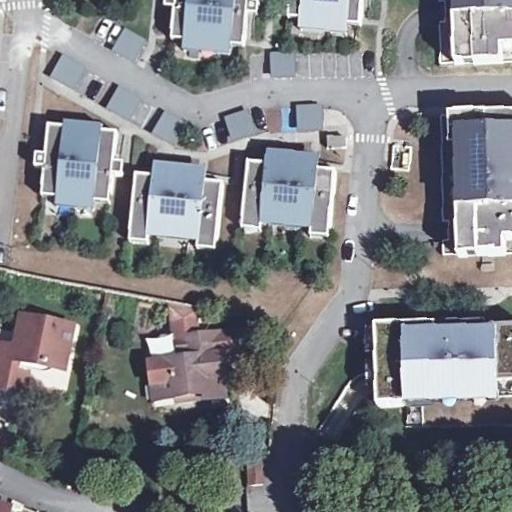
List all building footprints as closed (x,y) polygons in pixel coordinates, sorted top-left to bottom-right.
[(185,31),(185,39),(185,40),(186,40),(231,44),(233,44),(233,36),(246,37),(249,0),(175,0),(173,30),(185,31)] [(289,0),(289,7),(301,8),(301,18),(348,23),(349,14),(362,15),(363,0),(289,0)] [(511,0),(459,0),(460,14),(450,14),(450,32),(460,32),(460,47),(470,47),(470,62),(499,62),(499,47),(511,46),(511,0)] [(301,8),(289,7),(288,16),(301,18),(301,8)] [(348,23),(301,18),(301,27),(347,32),(348,23)] [(148,39),(126,26),(113,50),(135,61),(148,39)] [(173,38),(185,39),(185,31),(173,30),(173,38)] [(460,32),(450,32),(451,63),(470,62),(470,47),(460,47),(460,32)] [(233,36),(233,44),(245,45),(246,37),(233,36)] [(231,44),(186,40),(185,49),(230,53),(231,44)] [(297,49),(271,49),(271,76),(297,76),(297,49)] [(87,66),(62,53),(50,76),(74,89),(87,66)] [(143,97),(119,84),(106,108),(130,121),(143,97)] [(324,102),(297,102),(297,129),(324,129),(324,102)] [(249,107),(225,115),(233,141),(257,133),(249,107)] [(189,122),(165,109),(152,132),(176,146),(189,122)] [(511,109),(455,110),(455,128),(465,128),(465,144),(467,204),(457,204),(458,221),(467,221),(467,236),(477,236),(477,252),(505,251),(505,237),(511,236),(511,109)] [(455,128),(455,110),(449,110),(450,144),(465,144),(465,128),(455,128)] [(104,124),(66,121),(65,126),(50,124),(46,154),(45,166),(44,185),(59,187),(58,196),(58,198),(59,198),(95,201),(96,191),(111,192),(112,193),(114,174),(115,160),(118,131),(103,130),(104,124)] [(346,134),(327,135),(327,146),(347,145),(346,134)] [(269,161),(249,159),(243,217),(244,217),(262,218),(273,219),(273,214),(302,216),(301,223),(312,224),(330,226),(331,226),(336,168),(318,167),(317,167),(317,170),(309,170),(310,158),(310,152),(278,149),(277,154),(276,166),(268,166),(269,161)] [(46,154),(37,152),(36,165),(45,166),(46,154)] [(276,166),(277,154),(268,154),(269,161),(268,166),(276,166)] [(319,159),(310,158),(309,170),(317,170),(317,167),(318,167),(319,159)] [(124,161),(115,160),(114,174),(123,175),(124,161)] [(156,175),(137,173),(131,230),(149,232),(161,233),(162,227),(189,230),(189,236),(199,237),(218,239),(219,239),(225,181),(206,180),(204,180),(204,184),(196,184),(198,171),(198,167),(166,163),(165,168),(164,180),(156,179),(156,175)] [(156,167),(156,175),(156,179),(164,180),(165,168),(156,167)] [(207,172),(198,171),(196,184),(204,184),(204,180),(206,180),(207,172)] [(59,187),(44,185),(43,195),(58,196),(59,187)] [(110,201),(111,192),(96,191),(95,201),(110,201)] [(95,201),(59,198),(58,205),(95,208),(95,201)] [(262,218),(244,217),(243,227),(261,228),(262,218)] [(458,221),(458,253),(477,252),(477,236),(467,236),(467,221),(458,221)] [(329,235),(330,226),(312,224),(311,234),(329,235)] [(131,230),(132,231),(132,240),(149,241),(149,232),(131,230)] [(218,239),(199,237),(199,247),(217,248),(218,239)] [(0,339),(0,384),(17,388),(23,357),(66,366),(74,323),(22,313),(16,343),(0,339)] [(491,396),(491,383),(511,382),(511,327),(478,329),(478,325),(369,327),(371,398),(371,405),(400,405),(400,397),(479,396),(491,396)] [(148,362),(150,383),(169,382),(170,398),(206,396),(207,403),(221,401),(220,382),(226,381),(224,337),(174,340),(175,362),(148,362)] [(151,399),(170,398),(169,382),(150,383),(151,399)] [(0,511),(11,511),(13,505),(0,502),(0,511)]
